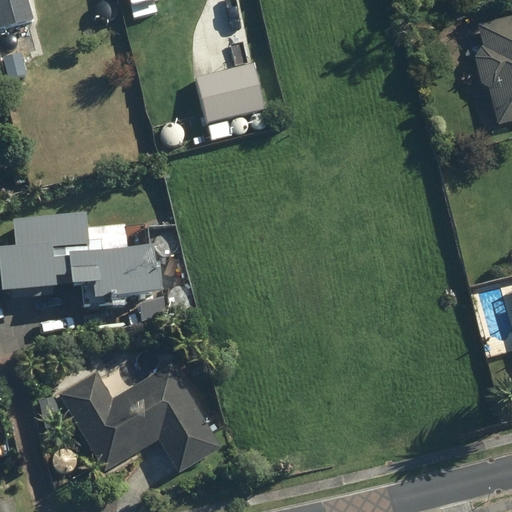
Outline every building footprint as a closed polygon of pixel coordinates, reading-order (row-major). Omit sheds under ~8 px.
[(0,0),(0,35),(33,27),(25,0),(0,0)] [(498,132),(511,128),(511,24),(478,33),(482,51),(474,64),(482,91),(489,96),(498,132)] [(9,54),(13,73),(33,68),(28,49),(9,54)] [(253,70),(196,83),(207,131),(265,117),(253,70)] [(85,226),(13,233),(16,261),(0,262),(0,299),(1,308),(55,302),(54,291),(70,289),(71,303),(93,301),(95,314),(139,309),(141,328),(167,322),(165,304),(161,304),(158,278),(154,278),(152,258),(102,264),(101,250),(88,251),(85,226)] [(131,239),(124,235),(116,239),(113,247),(117,255),(125,257),(132,253),(135,246),(131,239)] [(501,331),(485,335),(489,350),(505,346),(501,331)] [(58,403),(104,481),(159,449),(178,481),(221,456),(171,372),(111,407),(96,381),(58,403)] [(124,373),(111,382),(120,394),(133,386),(124,373)] [(38,405),(45,437),(61,433),(54,402),(38,405)]
